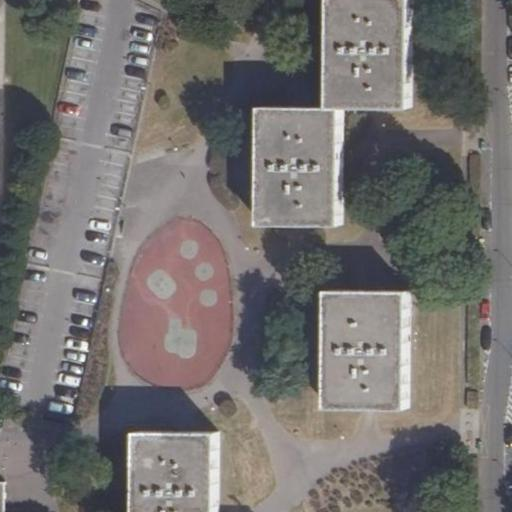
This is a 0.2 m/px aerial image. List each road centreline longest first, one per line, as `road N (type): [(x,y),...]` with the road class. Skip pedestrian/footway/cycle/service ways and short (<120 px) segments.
road 1 (residential): [(501,223),(498,511)]
road 2 (residential): [(502,0),(501,223)]
